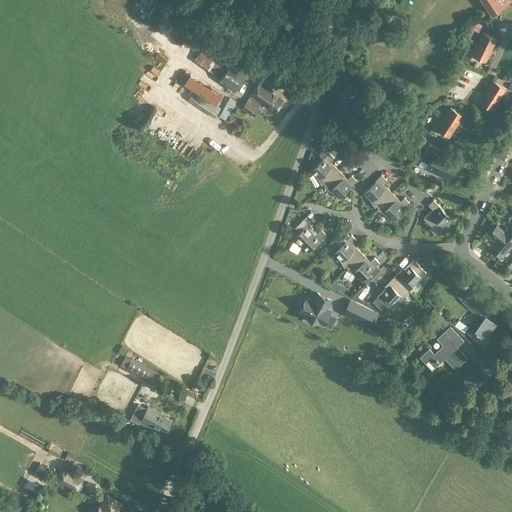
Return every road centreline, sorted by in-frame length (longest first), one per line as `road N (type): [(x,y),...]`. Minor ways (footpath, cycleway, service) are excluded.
road 1 (unclassified): [(162,503),(298,162)]
road 2 (residential): [(298,162),(318,101),(331,0)]
road 3 (residential): [(462,248),(511,134)]
